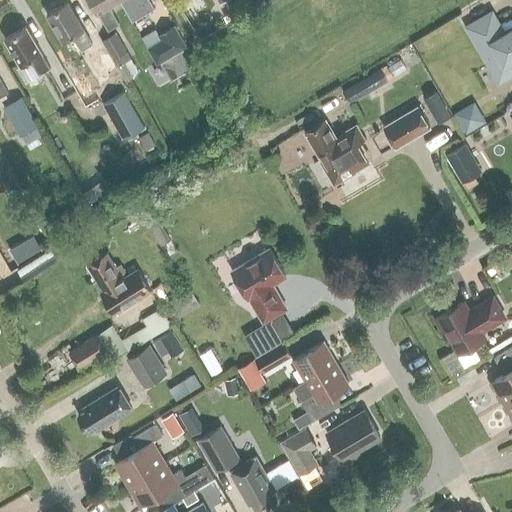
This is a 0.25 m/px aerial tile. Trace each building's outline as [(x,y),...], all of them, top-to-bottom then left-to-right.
[(108,5),(117,0),(89,0),(97,12),(108,31),(119,24),(108,5)] [(119,0),(132,21),(154,8),(149,0),(119,0)] [(217,0),(220,4),(227,0),(235,0),(240,9),(249,4),(246,0),(217,0)] [(84,29),(68,2),(46,14),(62,41),(73,35),(81,50),(92,44),(83,29),(84,29)] [(511,30),(503,35),(491,14),(469,27),(499,80),(511,72),(511,30)] [(5,39),(20,66),(30,60),(38,75),(50,68),(41,53),(26,26),(5,39)] [(102,41),(106,47),(118,68),(118,69),(126,82),(133,77),(125,62),(132,59),(117,32),(102,41)] [(157,65),(172,56),(166,46),(151,55),(157,65)] [(171,80),(195,66),(185,48),(172,56),(161,63),(171,80)] [(106,53),(91,61),(97,72),(112,63),(106,53)] [(342,91),(349,103),(393,77),(386,65),(380,69),(342,91)] [(440,120),(453,112),(438,88),(426,96),(440,120)] [(103,104),(123,139),(144,127),(124,92),(103,104)] [(22,96),(2,107),(20,136),(22,135),(26,133),(39,125),(22,96)] [(476,100),(455,111),(467,132),(488,120),(476,100)] [(395,148),(430,127),(418,106),(383,127),(395,148)] [(366,140),(357,125),(341,134),(342,135),(337,139),(326,120),(305,132),(325,166),(323,167),(334,185),(357,172),(356,171),(370,163),(359,144),(366,140)] [(26,133),(22,135),(27,144),(36,138),(41,136),(44,134),(39,125),(26,133)] [(155,145),(149,132),(139,137),(146,150),(155,145)] [(446,155),(463,183),(480,172),(464,145),(446,155)] [(3,163),(0,164),(0,188),(2,192),(15,184),(3,163)] [(143,214),(161,245),(170,239),(153,209),(143,214)] [(249,298),(263,322),(287,308),(272,284),(286,276),(270,248),(232,271),(248,298),(249,298)] [(116,267),(107,252),(87,265),(96,279),(94,281),(114,314),(150,291),(137,269),(126,275),(120,265),(116,267)] [(171,298),(181,315),(201,303),(191,286),(171,298)] [(479,332),(505,317),(492,296),(467,311),(462,302),(435,318),(442,330),(446,328),(461,352),(483,339),(479,332)] [(142,318),(146,324),(123,338),(114,323),(100,332),(116,358),(172,324),(161,306),(142,318)] [(243,337),(255,357),(272,347),(259,327),(243,337)] [(172,330),(160,337),(171,356),(184,348),(172,330)] [(107,352),(97,335),(70,352),(80,369),(107,352)] [(335,360),(324,341),(293,359),(304,379),(335,360)] [(252,361),(238,369),(245,382),(260,373),(262,372),(264,375),(292,357),(283,342),(252,361)] [(144,387),(167,372),(149,343),(125,357),(144,387)] [(511,369),(492,381),(504,403),(511,398),(511,346),(507,350),(511,358),(511,369)] [(349,383),(335,360),(304,379),(313,393),(301,400),(313,420),(326,412),(319,401),(349,383)] [(184,380),(191,391),(201,384),(194,373),(184,380)] [(239,392),(237,381),(235,376),(223,379),(227,395),(239,392)] [(119,386),(83,408),(85,410),(78,415),(88,431),(95,427),(97,430),(132,408),(119,386)] [(381,437),(366,411),(328,432),(344,462),(359,454),(357,451),(381,437)] [(161,420),(167,429),(178,422),(173,413),(161,420)] [(186,427),(191,436),(204,428),(199,419),(186,427)] [(156,423),(132,437),(139,448),(115,463),(128,484),(165,462),(152,441),(163,435),(156,423)] [(227,464),(231,471),(230,471),(249,504),(252,502),(256,509),(276,498),(272,490),(275,488),(256,456),(243,464),(220,426),(198,439),(216,470),(227,464)] [(306,427),(280,442),(299,475),(318,463),(310,450),(316,446),(306,427)] [(172,474),(165,462),(128,484),(141,505),(163,492),(170,504),(193,490),(181,469),(172,474)] [(182,498),(187,506),(199,499),(194,491),(182,498)] [(208,511),(203,503),(187,511),(177,511),(173,504),(159,511),(208,511)]
